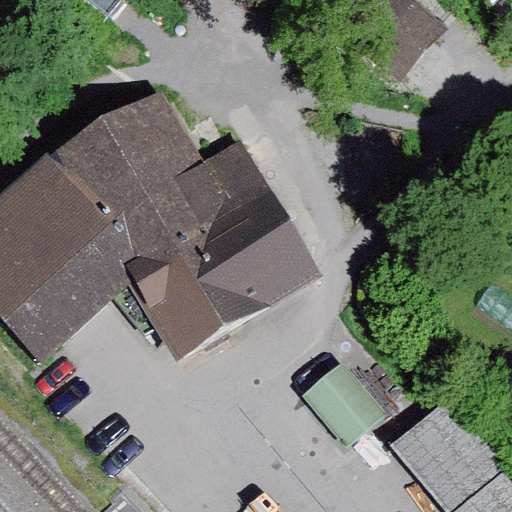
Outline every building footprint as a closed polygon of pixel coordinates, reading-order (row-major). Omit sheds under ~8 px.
[(442,42),(393,0),(329,0),(313,18),(398,92),(420,67),(442,42)] [(511,0),(496,0),(511,13),(511,0)] [(38,202),(0,237),(0,331),(42,378),(136,302),(177,373),(319,290),(247,160),(208,184),(167,102),(38,202)] [(392,428),(347,376),(306,411),(351,463),(392,428)] [(511,486),(511,462),(464,408),(397,466),(437,511),(511,511),(511,495),(508,490),(511,486)]
